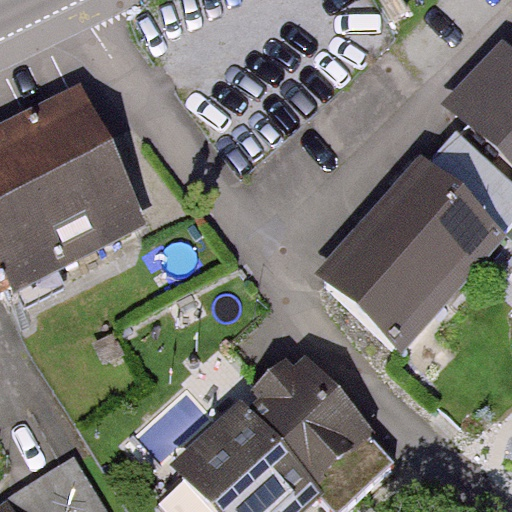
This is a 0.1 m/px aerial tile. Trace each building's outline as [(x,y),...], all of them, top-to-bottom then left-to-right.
[(511,64),(505,58),(451,114),(511,171),(511,64)] [(98,99),(0,144),(0,258),(24,311),(166,244),(98,99)] [(423,177),(329,281),(405,349),(499,245),(423,177)] [(333,366),(273,416),(349,506),(409,456),(333,366)] [(273,416),(194,480),(222,511),(342,511),(349,506),(273,416)] [(94,511),(69,470),(6,509),(7,511),(94,511)]
